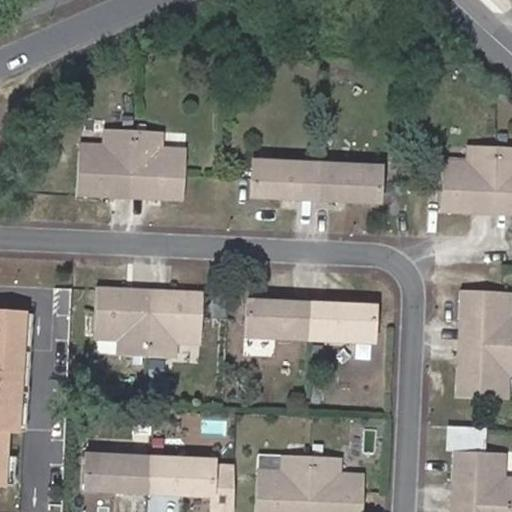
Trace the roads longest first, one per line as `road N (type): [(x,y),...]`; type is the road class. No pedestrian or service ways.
road 1 (residential): [(407,511),(419,291),(409,266),(387,251),(0,229)]
road 2 (residential): [(148,0),(0,64)]
